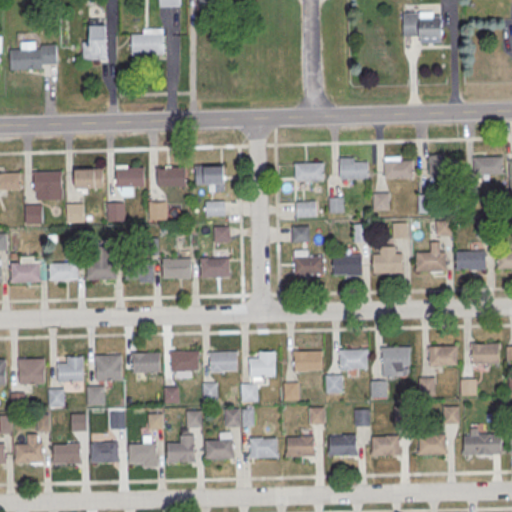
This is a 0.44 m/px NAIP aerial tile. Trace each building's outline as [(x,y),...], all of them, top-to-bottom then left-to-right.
[(403,14),(403,37),(412,37),(419,37),(420,39),(443,39),(443,20),(434,20),(434,13),(403,14)] [(107,26),(108,60),(84,60),(83,43),(91,43),(90,26),(107,26)] [(132,35),(132,56),(164,55),(164,34),(132,35)] [(41,46),(57,45),(58,65),(51,65),(43,65),(43,69),(11,70),(10,51),(21,50),(21,43),(37,42),(37,50),(41,49),(41,46)] [(475,158),(503,157),(503,174),(475,176),(475,158)] [(340,159),(355,158),(355,162),(369,162),(369,179),(341,180),(340,159)] [(430,160),(458,159),(459,177),(431,178),(430,160)] [(384,162),(412,161),(413,178),(385,179),(384,162)] [(295,164),(323,163),(324,181),(296,182),(295,164)] [(196,167),(224,166),(225,186),(197,187),(196,167)] [(117,168),(144,168),(145,187),(117,188),(117,168)] [(158,169),(185,168),(186,187),(158,188),(158,169)] [(76,171),(103,170),(104,190),(76,190),(76,171)] [(34,172),(62,171),(63,200),(37,201),(37,192),(35,192),(34,172)] [(0,173),(21,173),(22,190),(0,190),(0,173)] [(374,196),(388,195),(388,210),(374,211),(374,196)] [(418,196),(433,196),(433,211),(419,211),(418,196)] [(330,198),(344,198),(344,213),(330,213),(330,198)] [(225,200),(205,200),(205,215),(225,215),(225,200)] [(150,203),(167,202),(167,220),(151,221),(150,203)] [(297,203),(316,202),(316,217),(297,218),(297,203)] [(108,204),(125,203),(125,221),(109,222),(108,204)] [(67,206),(84,205),(85,223),(68,224),(67,206)] [(26,207),(43,206),(43,224),(26,225),(26,207)] [(477,222),(491,221),(492,237),(477,237),(477,222)] [(437,222),(451,222),(451,237),(437,237),(437,222)] [(393,224),(407,224),(407,239),(393,239),(393,224)] [(214,241),(229,241),(229,225),(214,225),(214,241)] [(293,227),(309,227),(310,242),(293,242),(293,227)] [(354,228),(369,228),(369,243),(355,243),(354,228)] [(0,234),(8,234),(8,252),(0,252),(0,234)] [(457,252),(484,251),(485,271),(457,272),(457,252)] [(498,251),(511,251),(511,269),(498,270),(498,251)] [(417,253),(445,253),(445,272),(417,273),(417,253)] [(374,255),(402,254),(403,274),(375,275),(374,255)] [(295,257),(323,256),(323,276),(295,277),(295,257)] [(334,257),(362,256),(362,276),(334,277),(334,257)] [(163,259),(191,258),(192,278),(164,279),(163,259)] [(201,259),(229,258),(230,278),(202,279),(201,259)] [(88,261),(116,260),(116,280),(88,281),(88,261)] [(125,261),(153,260),(154,280),(126,281),(125,261)] [(49,263),(79,262),(79,280),(50,281),(49,263)] [(12,264),(40,263),(40,283),(12,284),(12,264)] [(471,344),(472,363),(500,362),(499,343),(471,344)] [(428,346),(429,365),(456,364),(456,345),(428,346)] [(382,347),(382,366),(410,365),(410,346),(382,347)] [(339,349),(340,368),(367,368),(367,348),(339,349)] [(249,357),(249,376),(275,376),(275,350),(258,350),(258,357),(249,357)] [(294,350),(294,370),(322,369),(322,350),(294,350)] [(131,352),(131,371),(159,370),(159,351),(131,352)] [(171,351),(171,370),(199,370),(198,351),(171,351)] [(210,352),(210,371),(238,370),(238,351),(210,352)] [(57,362),(57,381),(83,381),(83,355),(66,355),(66,362),(57,362)] [(95,355),(96,380),(122,379),(121,355),(95,355)] [(18,359),(19,383),(45,382),(44,358),(18,359)] [(342,374),(343,391),(326,392),(326,375),(342,374)] [(435,379),(435,395),(420,395),(420,379),(435,379)] [(476,380),(477,395),(462,396),(462,380),(476,380)] [(386,381),(386,397),(372,398),(371,382),(386,381)] [(218,383),(219,402),(204,403),(203,384),(218,383)] [(299,383),(300,399),(285,400),(284,384),(299,383)] [(257,384),(257,400),(242,400),(242,384),(257,384)] [(104,387),(105,405),(88,406),(87,387),(104,387)] [(180,387),(180,403),(166,404),(165,388),(180,387)] [(64,389),(64,405),(50,406),(49,390),(64,389)] [(24,391),(25,407),(10,407),(10,392),(24,391)] [(324,407),(324,423),(309,423),(309,407),(324,407)] [(409,407),(410,423),(395,423),(395,408),(409,407)] [(240,408),(240,425),(225,425),(225,409),(240,408)] [(254,408),(254,424),(242,425),(241,408),(254,408)] [(459,408),(459,423),(445,424),(444,408),(459,408)] [(370,411),(370,426),(356,427),(355,411),(370,411)] [(202,412),(203,427),(188,428),(188,412),(202,412)] [(49,413),(49,431),(37,431),(37,413),(49,413)] [(125,413),(126,429),(111,429),(111,413),(125,413)] [(163,414),(164,430),(149,430),(149,414),(163,414)] [(0,415),(12,415),(12,432),(0,432),(0,415)] [(87,415),(87,431),(73,431),(72,416),(87,415)] [(446,435),(447,455),(420,456),(419,436),(446,435)] [(502,435),(502,454),(464,455),(464,435),(502,435)] [(356,436),(356,456),(330,457),(329,437),(356,436)] [(400,436),(400,456),(374,457),(373,437),(400,436)] [(315,437),(315,457),(289,458),(288,438),(315,437)] [(277,439),(278,458),(251,459),(251,440),(277,439)] [(233,440),(234,459),(207,460),(207,441),(233,440)] [(118,443),(119,462),(92,463),(92,443),(118,443)] [(194,443),(195,463),(168,463),(168,444),(194,443)] [(43,444),(44,463),(17,464),(17,444),(43,444)] [(80,444),(81,464),(54,465),(53,445),(80,444)] [(157,444),(157,463),(131,464),(130,445),(157,444)]
